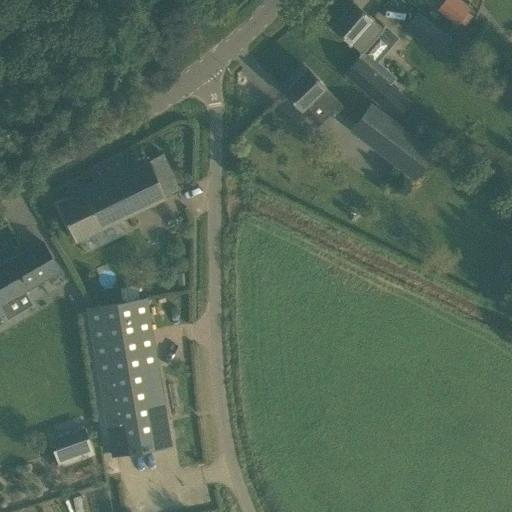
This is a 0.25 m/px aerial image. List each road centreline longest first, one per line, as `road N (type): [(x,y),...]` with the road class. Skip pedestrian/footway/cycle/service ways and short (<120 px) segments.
road 1 (unclassified): [(250,511),(219,403),(212,65)]
road 2 (tertiary): [(0,189),(212,65)]
